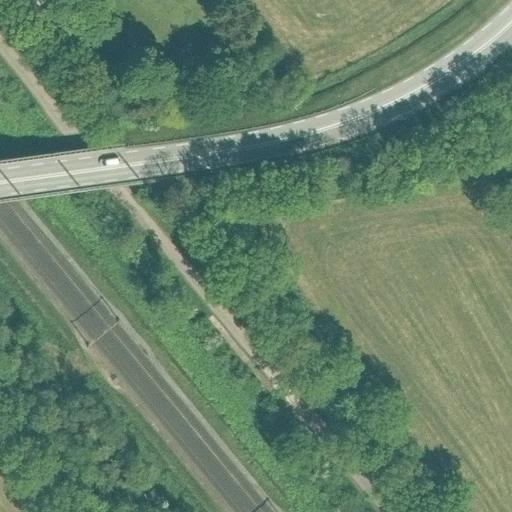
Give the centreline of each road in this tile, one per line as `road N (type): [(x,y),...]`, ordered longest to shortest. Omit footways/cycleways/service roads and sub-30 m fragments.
road 1 (unclassified): [(386,511),(0,45)]
road 2 (primary): [(0,182),(320,131),(416,91),(511,22)]
